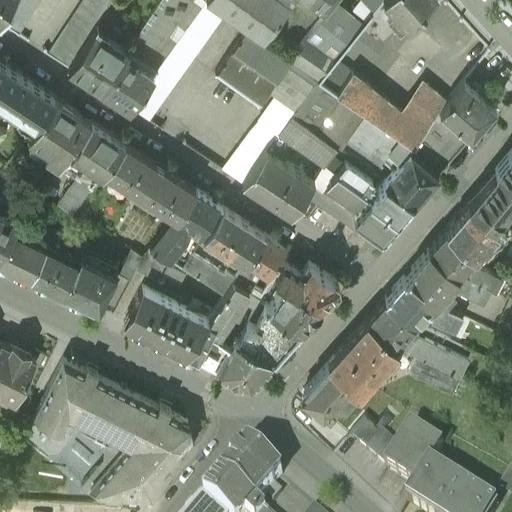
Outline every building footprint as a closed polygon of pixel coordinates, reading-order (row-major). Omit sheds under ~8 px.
[(10,0),(0,16),(0,20),(17,32),(36,0),(10,0)] [(0,0),(0,16),(10,0),(0,0)] [(82,0),(48,52),(67,65),(92,28),(110,0),(82,0)] [(159,0),(126,50),(124,52),(140,63),(146,55),(151,58),(189,0),(159,0)] [(204,0),(153,71),(129,105),(148,117),(224,11),(208,0),(204,0)] [(285,0),(208,0),(246,26),(263,37),(288,2),(285,0)] [(335,0),(324,15),(308,35),(334,56),(362,19),(337,0),(335,0)] [(308,0),(324,15),(335,0),(308,0)] [(358,0),(352,7),(364,17),(377,0),(358,0)] [(387,0),(394,7),(386,14),(399,27),(404,18),(408,21),(423,0),(387,0)] [(263,37),(246,26),(214,70),(257,101),(267,88),(290,56),(263,37)] [(126,50),(92,28),(67,65),(101,87),(124,52),(126,50)] [(334,56),(308,35),(291,58),(318,76),(334,56)] [(124,52),(101,87),(129,105),(153,71),(140,63),(124,52)] [(318,76),(291,58),(290,56),(267,88),(275,94),(222,166),(244,179),(265,150),(276,134),(290,115),(318,76)] [(354,71),(334,56),(318,76),(343,93),(349,97),(363,78),(354,71)] [(0,101),(35,124),(54,95),(27,78),(28,78),(19,73),(0,60),(0,101)] [(318,76),(290,115),(314,131),(315,132),(343,93),(318,76)] [(422,77),(401,105),(427,123),(440,107),(448,97),(422,77)] [(401,105),(363,78),(349,97),(367,110),(388,124),(401,105)] [(448,97),(440,107),(469,132),(494,103),(463,78),(448,97)] [(35,124),(35,125),(34,125),(27,135),(47,148),(43,154),(57,163),(90,119),(54,95),(35,124)] [(427,123),(401,105),(388,124),(399,132),(412,141),(427,123)] [(427,123),(412,141),(407,148),(436,171),(469,132),(440,107),(427,123)] [(388,124),(367,110),(346,138),(379,160),(388,148),(399,132),(388,124)] [(314,131),(290,115),(276,134),(300,150),(314,131)] [(124,141),(90,119),(57,163),(76,176),(91,185),(104,168),(124,141)] [(315,132),(314,131),(300,150),(322,165),(332,153),(336,146),(315,132)] [(436,171),(407,148),(412,141),(399,132),(388,148),(397,154),(390,164),(392,166),(384,178),(413,197),(436,171)] [(195,186),(124,141),(104,168),(134,187),(136,183),(155,195),(153,199),(174,213),(177,214),(195,186)] [(511,149),(468,201),(493,222),(510,201),(511,199),(511,149)] [(312,179),(265,150),(244,179),(290,210),(301,194),(310,183),(312,179)] [(384,178),(383,178),(372,190),(370,188),(372,185),(371,180),(332,153),(322,165),(333,173),(334,172),(398,215),(413,197),(384,178)] [(312,179),(310,183),(321,190),(325,185),(325,184),(333,173),(322,165),(312,179)] [(398,215),(334,172),(333,173),(325,184),(325,185),(351,202),(358,201),(361,198),(363,200),(353,211),(365,219),(383,231),(398,215)] [(76,176),(57,200),(72,210),(91,185),(76,176)] [(321,190),(310,183),(301,194),(357,231),(365,219),(353,211),(321,190)] [(218,201),(195,186),(177,214),(176,217),(186,223),(199,231),(218,201)] [(0,248),(7,236),(14,222),(16,217),(17,216),(3,208),(7,201),(0,197),(0,248)] [(493,222),(468,201),(445,226),(474,250),(481,242),(489,250),(496,242),(499,242),(505,235),(505,233),(493,222)] [(263,232),(222,204),(203,234),(226,249),(222,254),(228,258),(231,253),(235,256),(236,254),(245,260),(263,232)] [(174,213),(149,244),(168,256),(183,236),(186,223),(176,217),(177,214),(174,213)] [(46,238),(14,222),(7,236),(0,248),(0,257),(30,272),(46,238)] [(445,226),(428,247),(456,271),(459,267),(499,287),(504,277),(474,260),(472,260),(470,262),(465,260),(474,250),(445,226)] [(70,235),(58,228),(49,240),(63,247),(70,235)] [(234,278),(232,280),(241,285),(253,266),(261,271),(259,275),(264,278),(284,246),(263,232),(245,260),(234,278)] [(46,238),(30,272),(63,288),(79,256),(63,247),(49,240),(46,238)] [(168,256),(149,244),(141,253),(136,266),(158,277),(168,256)] [(131,247),(121,273),(131,278),(136,266),(141,253),(131,247)] [(428,247),(403,275),(430,300),(448,279),(503,307),(510,293),(499,287),(459,267),(456,271),(428,247)] [(118,268),(81,250),(79,256),(63,288),(99,306),(118,268)] [(234,278),(192,251),(182,265),(224,293),(232,280),(234,278)] [(335,277),(307,260),(300,272),(282,260),(273,274),(320,303),(337,284),(335,277)] [(320,303),(273,274),(270,279),(280,285),(267,305),(300,325),(320,303)] [(430,300),(403,275),(385,296),(413,321),(430,300)] [(209,316),(187,350),(217,365),(228,344),(217,337),(241,299),(254,307),(254,308),(258,300),(257,299),(259,297),(241,285),(232,280),(224,293),(209,316)] [(209,316),(142,283),(124,319),(187,350),(209,316)] [(413,321),(385,296),(366,317),(395,343),(407,328),(413,321)] [(267,305),(258,300),(254,308),(254,307),(248,317),(237,337),(237,338),(272,357),(300,325),(267,305)] [(461,313),(439,304),(432,319),(454,328),(461,313)] [(366,317),(333,353),(365,380),(386,356),(391,360),(402,346),(395,343),(366,317)] [(466,356),(407,328),(395,343),(402,346),(416,353),(458,372),(466,356)] [(272,357),(237,338),(237,337),(234,335),(229,344),(228,344),(217,365),(249,383),(272,357)] [(0,338),(0,388),(16,396),(36,356),(0,338)] [(458,372),(416,353),(408,371),(452,392),(461,374),(458,372)] [(156,403),(94,372),(97,367),(86,362),(84,367),(63,357),(26,432),(48,451),(56,450),(79,424),(82,418),(110,432),(107,438),(101,467),(95,466),(80,484),(87,490),(151,493),(192,446),(186,418),(167,408),(169,403),(159,398),(156,403)] [(355,385),(327,360),(303,388),(302,391),(303,394),(323,412),(326,411),(328,409),(327,404),(335,394),(342,400),(355,385)] [(364,416),(349,434),(367,450),(382,432),(364,416)] [(444,447),(412,427),(399,447),(387,467),(386,468),(416,487),(431,465),(432,466),(444,447)] [(399,447),(382,432),(367,450),(387,467),(399,447)] [(282,474),(251,447),(225,476),(256,504),(265,494),(273,501),(281,492),(273,485),(282,474)] [(432,466),(431,465),(416,487),(407,502),(423,511),(495,511),(498,508),(432,466)] [(511,467),(500,486),(511,494),(511,467)] [(265,511),(256,504),(225,476),(205,499),(219,511),(265,511)] [(219,511),(205,499),(193,511),(219,511)]
